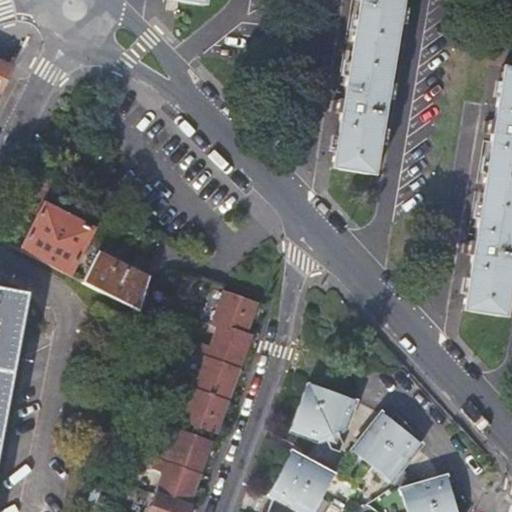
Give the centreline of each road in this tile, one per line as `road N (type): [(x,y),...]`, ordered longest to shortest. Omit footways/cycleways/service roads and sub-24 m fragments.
road 1 (tertiary): [(300,218),(138,49),(74,7)]
road 2 (tertiary): [(511,441),(300,218)]
road 3 (residential): [(300,218),(283,334),(220,511)]
road 4 (residential): [(0,162),(60,52),(74,7)]
